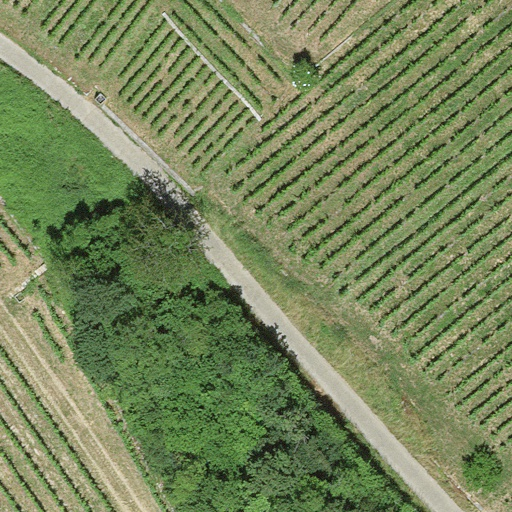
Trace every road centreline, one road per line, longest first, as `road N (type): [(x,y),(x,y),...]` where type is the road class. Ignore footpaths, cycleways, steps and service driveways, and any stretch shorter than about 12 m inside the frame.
road 1 (track): [(0,47),(186,188),(391,439),(470,511)]
road 2 (track): [(143,511),(47,368)]
